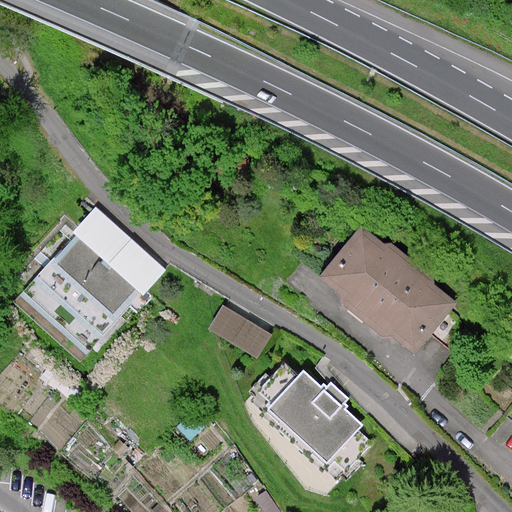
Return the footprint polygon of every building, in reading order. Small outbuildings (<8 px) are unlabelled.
[(181,272),(103,209),(88,228),(71,214),(20,276),(34,287),(21,304),(90,359),(132,307),(144,317),(181,272)] [(367,224),(328,274),(350,291),(348,300),(392,334),(400,331),(425,349),(463,297),(440,281),(441,275),(398,240),(389,241),(367,224)] [(210,327),(261,355),(275,329),(223,302),(210,327)] [(268,402),(300,370),(287,358),(256,390),(268,402)] [(303,375),(271,411),(331,463),(363,427),(303,375)]
